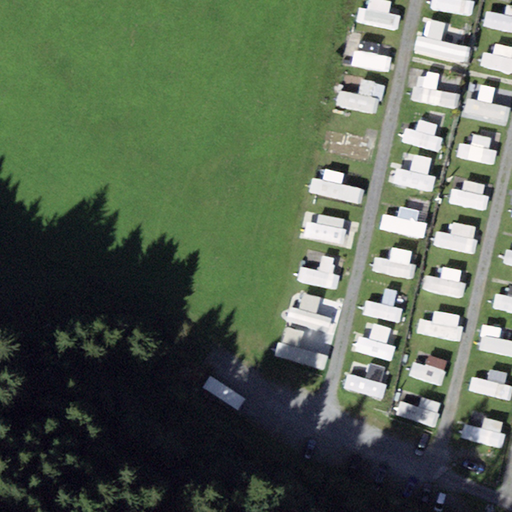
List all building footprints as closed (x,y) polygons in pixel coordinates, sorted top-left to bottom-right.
[(447,0),(448,1),(443,0),(433,0),(431,13),(470,19),(473,0),(447,0)] [(361,26),(393,32),(397,6),(366,1),(361,26)] [(511,14),(494,10),(489,28),(511,33),(511,14)] [(428,30),(423,57),(466,65),(468,52),(452,49),(454,35),(428,30)] [(355,71),(389,75),(391,53),(357,50),(355,71)] [(484,70),(511,73),(511,59),(485,56),(484,70)] [(414,107),(457,110),(457,99),(436,97),(437,80),(416,79),(414,107)] [(339,92),(336,111),(378,117),(381,98),(339,92)] [(461,148),(459,160),(485,165),(487,154),(461,148)] [(454,192),(450,205),(485,214),(488,200),(454,192)] [(381,234),(423,244),(428,217),(399,211),(397,221),(384,218),(381,234)] [(446,224),(441,250),(473,256),(478,230),(446,224)] [(393,251),(390,265),(376,261),(373,274),(409,284),(416,257),(393,251)] [(322,260),(320,273),(301,270),(299,286),(335,292),(340,263),(322,260)] [(445,269),(442,282),(427,278),(423,292),(460,300),(466,274),(445,269)] [(511,289),(510,290),(508,300),(496,298),(494,312),(511,315),(511,289)] [(366,304),(364,321),(395,326),(400,294),(384,292),(382,307),(366,304)] [(328,370),(340,301),(303,295),(301,312),(289,310),(280,362),(328,370)] [(434,323),(420,321),(417,337),(460,343),(463,316),(436,313),(434,323)] [(362,327),(359,359),(393,363),(397,331),(362,327)] [(481,341),(479,355),(508,357),(509,343),(481,341)] [(447,366),(414,359),(402,420),(435,426),(442,390),(443,390),(447,366)]
